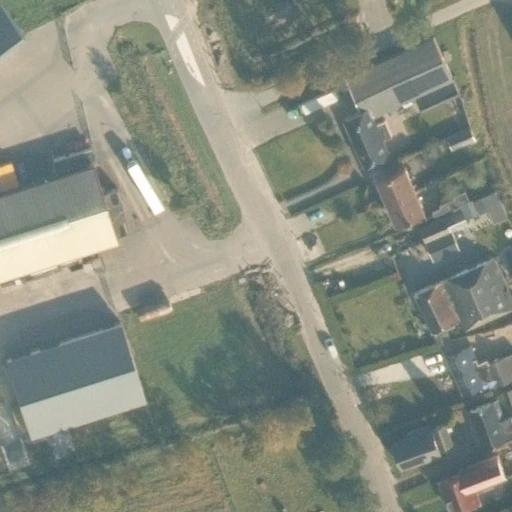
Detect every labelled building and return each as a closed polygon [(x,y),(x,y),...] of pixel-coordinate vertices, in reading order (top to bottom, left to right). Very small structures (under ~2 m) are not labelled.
[(0,52),(24,34),(0,2),(0,52)] [(372,116),(447,81),(453,78),(433,36),(346,76),(361,110),(344,117),(365,164),(389,154),(381,138),(391,133),(385,119),(375,123),(372,116)] [(471,127),(447,138),(452,148),(476,138),(471,127)] [(407,152),(410,163),(436,157),(433,146),(407,152)] [(0,191),(0,274),(116,238),(115,234),(126,231),(117,204),(121,204),(116,187),(101,192),(92,162),(0,191)] [(387,201),(415,189),(405,166),(377,178),(387,201)] [(415,189),(387,201),(397,223),(424,211),(415,189)] [(434,213),(469,198),(465,189),(453,194),(454,197),(439,203),(440,206),(432,209),(434,213)] [(462,208),(462,209),(477,203),(474,197),(460,203),(462,208)] [(462,208),(445,216),(451,230),(468,223),(466,216),(462,209),(462,208)] [(426,242),(452,231),(451,230),(445,216),(420,226),(426,242)] [(426,242),(434,260),(460,250),(452,231),(426,242)] [(511,296),(494,256),(447,277),(446,278),(446,277),(415,292),(415,293),(433,331),(461,318),(465,329),(511,307),(511,296)] [(144,397),(120,321),(5,357),(29,433),(144,397)] [(448,328),(434,333),(437,343),(452,338),(448,328)] [(486,359),(479,362),(471,344),(446,355),(463,392),(489,381),(492,386),(511,377),(511,375),(511,373),(511,350),(487,362),(486,359)] [(504,418),(497,399),(470,409),(484,447),(511,436),(511,418),(511,416),(504,418)] [(439,447),(447,444),(452,442),(444,419),(433,422),(435,426),(432,427),(431,423),(408,431),(409,435),(392,441),(401,467),(441,453),(439,447)] [(477,506),(476,502),(480,501),(475,487),(505,475),(497,453),(465,464),(467,469),(440,480),(452,511),(468,505),(470,508),(477,506)]
